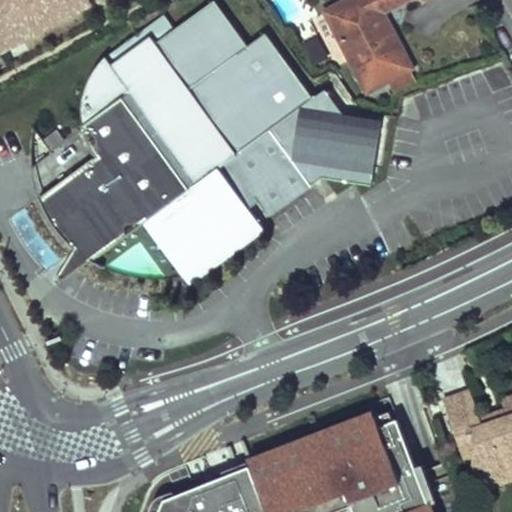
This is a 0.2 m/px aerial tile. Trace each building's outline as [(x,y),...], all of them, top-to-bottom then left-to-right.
[(0,0),(0,38),(6,49),(43,29),(38,21),(57,11),(61,19),(91,3),(89,0),(0,0)] [(92,150),(94,154),(97,158),(40,201),(42,206),(44,211),(47,215),(49,220),(52,224),(55,228),(58,232),(61,236),(65,240),(68,243),(72,247),(75,249),(89,229),(105,251),(144,223),(184,277),(259,223),(246,205),(256,198),(271,217),(311,186),(312,186),(324,178),(359,183),(373,186),(383,121),(348,115),(327,89),(315,98),(266,33),(249,45),(216,0),(176,29),(166,15),(107,56),(104,58),(101,62),(98,66),(95,70),(92,74),(89,78),(87,83),(86,88),(84,92),(83,97),(82,103),(82,107),(81,112),(82,117),(82,122),(83,127),(84,132),(86,137),(87,141),(89,146),(92,150)] [(348,0),(326,12),(343,44),(330,51),(339,67),(351,60),(367,91),(389,80),(408,70),(412,68),(383,12),(406,0),(348,0)] [(38,21),(43,29),(61,19),(57,11),(38,21)] [(408,70),(389,80),(395,91),(414,82),(408,70)] [(44,140),(51,150),(66,140),(58,129),(44,140)] [(75,249),(49,291),(105,251),(89,229),(75,249)] [(444,400),(458,440),(475,434),(478,444),(474,459),(473,464),(502,471),(511,467),(511,397),(503,400),(506,410),(509,416),(484,425),(481,418),(472,391),(444,400)] [(375,396),(247,448),(250,453),(271,507),(347,475),(353,487),(404,465),(375,396)] [(506,410),(481,418),(484,425),(509,416),(506,410)] [(475,434),(458,440),(465,462),(474,459),(478,444),(475,434)] [(168,489),(161,505),(181,511),(273,511),(271,507),(250,453),(230,462),(168,489)] [(511,467),(502,471),(473,464),(482,489),(511,478),(511,467)] [(439,511),(430,490),(379,511),(439,511)]
